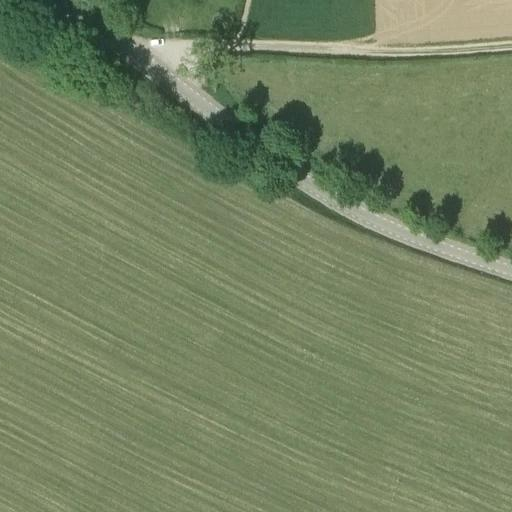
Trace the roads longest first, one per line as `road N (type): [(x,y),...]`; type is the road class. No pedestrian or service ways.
road 1 (tertiary): [(511,270),(342,204),(63,0)]
road 2 (track): [(235,46),(414,52),(511,45)]
